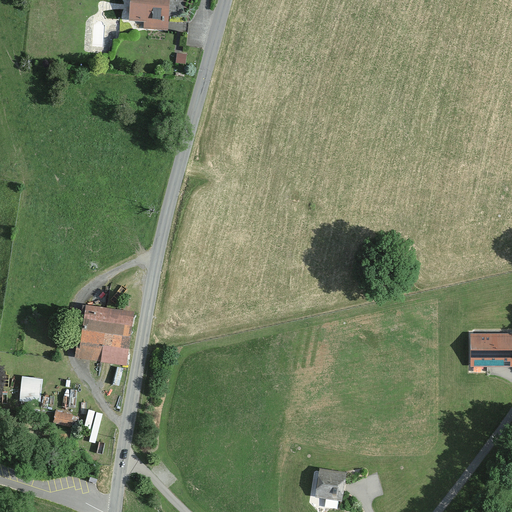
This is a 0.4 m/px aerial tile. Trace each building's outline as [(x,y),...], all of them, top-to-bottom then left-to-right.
[(134,0),(132,22),(147,23),(146,30),(171,33),(174,0),(134,0)] [(135,311),(88,304),(80,357),(126,364),(135,311)] [(511,331),(471,332),(472,369),(511,368),(511,331)] [(18,398),(41,402),(45,378),(22,374),(18,398)] [(89,441),(99,442),(104,411),(87,409),(84,426),(91,427),(89,441)] [(77,416),(57,412),(55,424),(74,428),(77,416)] [(346,476),(317,471),(312,496),(342,501),(346,476)]
